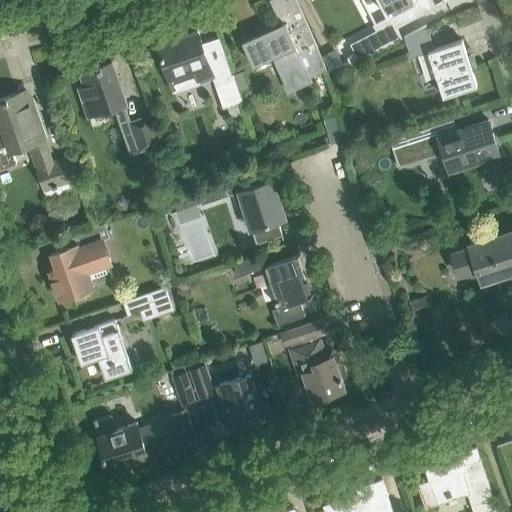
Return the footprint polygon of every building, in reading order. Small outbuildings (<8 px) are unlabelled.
[(242,41),(250,59),(252,63),(271,55),(288,92),(312,81),(310,77),(328,69),(296,0),(275,0),(271,2),(280,23),(266,29),(265,26),(253,31),(255,35),(242,41)] [(379,0),(388,16),(417,1),(416,0),(379,0)] [(384,39),(374,19),(341,36),(341,35),(340,35),(351,56),(384,39)] [(434,48),(426,25),(404,36),(411,57),(429,51),(443,96),(477,85),(462,39),(434,48)] [(198,30),(158,44),(164,63),(169,76),(170,80),(171,80),(174,90),(178,91),(196,85),(198,82),(198,81),(213,76),(204,49),(198,30)] [(82,98),(88,114),(112,105),(129,154),(161,142),(150,111),(130,119),(124,101),(126,100),(112,60),(81,71),(89,95),(82,98)] [(234,74),(239,90),(248,87),(243,71),(234,74)] [(213,79),(223,106),(242,99),(232,72),(213,79)] [(70,155),(51,162),(28,96),(21,98),(19,92),(0,98),(0,145),(9,142),(11,149),(28,143),(43,188),(77,176),(70,155)] [(417,130),(409,133),(415,152),(442,144),(449,168),(480,158),(499,152),(488,120),(457,130),(453,118),(436,124),(428,127),(417,130)] [(201,203),(232,193),(236,206),(243,203),(256,243),(281,235),(283,238),(284,238),(278,219),(285,217),(272,179),(245,188),(240,175),(173,197),(177,209),(200,201),(201,203)] [(209,216),(182,220),(188,261),(215,257),(209,216)] [(50,271),(59,298),(92,287),(87,271),(111,263),(103,239),(111,236),(106,222),(68,235),(72,246),(52,253),(58,269),(50,271)] [(452,251),(453,256),(450,259),(453,270),(458,271),(459,274),(478,268),(482,281),(511,271),(511,229),(470,243),(470,245),(452,251)] [(257,254),(233,262),(237,275),(261,267),(257,254)] [(297,254),(278,260),(265,265),(276,297),(274,298),(276,301),(277,301),(279,305),(273,307),(279,323),(304,314),(299,300),(311,296),(297,254)] [(166,286),(122,301),(127,315),(140,311),(142,319),(174,307),(166,286)] [(408,300),(413,316),(434,310),(429,294),(408,300)] [(115,319),(72,334),(82,362),(99,356),(106,378),(132,369),(115,319)] [(320,319),(301,325),(282,332),(286,345),(324,332),(320,319)] [(305,372),(314,398),(343,388),(340,379),(342,379),(341,375),(339,376),(332,356),(323,359),(316,340),(291,348),(300,374),(305,372)] [(204,363),(191,367),(200,396),(214,392),(204,363)] [(172,374),(181,403),(195,399),(187,370),(172,374)] [(219,383),(227,407),(233,425),(254,418),(251,409),(261,406),(249,373),(219,383)] [(115,428),(111,415),(95,420),(100,435),(99,435),(105,453),(103,454),(104,458),(106,457),(110,467),(148,454),(146,448),(173,439),(175,445),(194,439),(184,409),(165,416),(167,421),(140,430),(137,421),(115,428)] [(429,479),(418,483),(425,501),(466,487),(475,511),(511,511),(509,511),(502,511),(501,509),(498,511),(476,447),(424,464),(428,474),(429,479)] [(324,505),(326,511),(393,511),(382,479),(357,488),(359,493),(324,505)]
